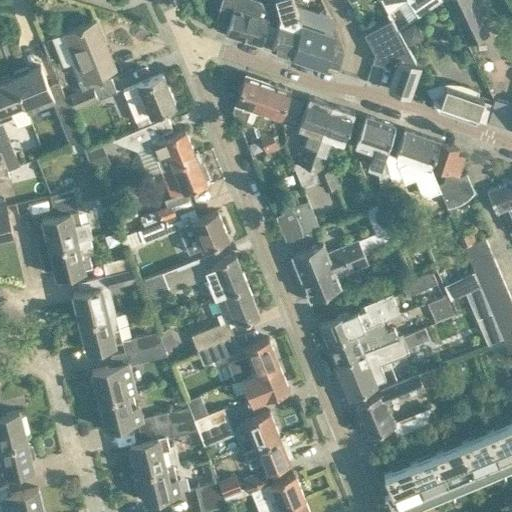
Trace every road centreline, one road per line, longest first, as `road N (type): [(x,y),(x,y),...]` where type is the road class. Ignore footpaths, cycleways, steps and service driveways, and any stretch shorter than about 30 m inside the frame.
road 1 (residential): [(185,37),(371,511)]
road 2 (residential): [(511,143),(185,37)]
road 3 (residential): [(95,511),(52,378),(38,362)]
